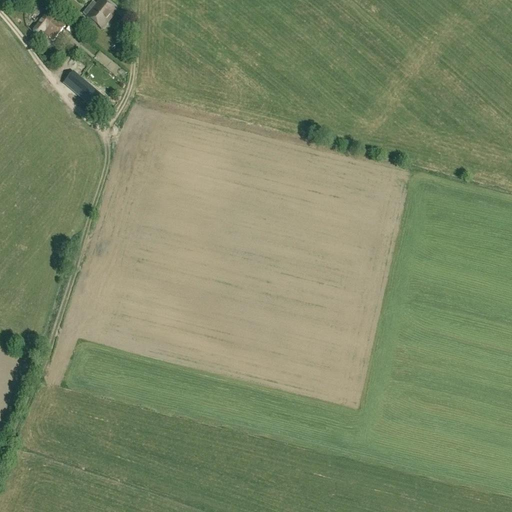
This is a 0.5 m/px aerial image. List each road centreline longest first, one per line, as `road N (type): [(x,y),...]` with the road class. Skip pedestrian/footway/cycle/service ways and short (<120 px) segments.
road 1 (track): [(0,467),(44,360),(107,158),(103,137),(0,12)]
road 2 (track): [(133,0),(130,83),(99,132)]
